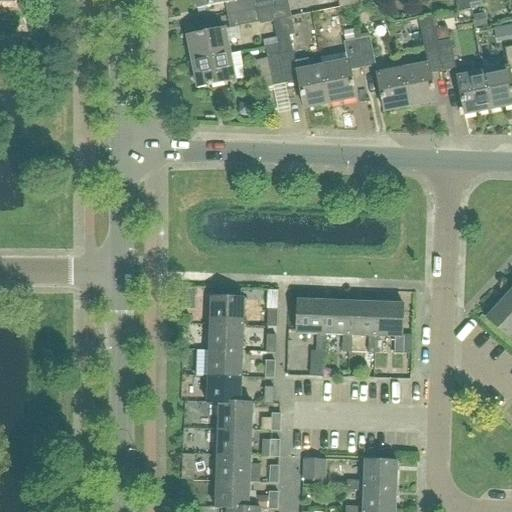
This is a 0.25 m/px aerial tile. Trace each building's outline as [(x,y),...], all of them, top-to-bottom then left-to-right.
[(234,0),(195,0),(197,10),(225,4),(228,17),(257,11),(288,5),(286,0),(244,0),(235,2),(234,0)] [(368,3),(367,0),(337,0),(339,8),(368,3)] [(454,0),(457,12),(471,10),(470,5),(469,5),(468,0),(454,0)] [(257,11),(228,17),(230,29),(228,29),(228,30),(259,24),(257,11)] [(402,70),(410,108),(436,103),(430,75),(443,73),(437,44),(438,43),(432,18),(419,21),(427,65),(402,70)] [(328,38),(342,34),(337,19),(324,24),(328,38)] [(187,38),(192,64),(230,56),(229,55),(224,31),(226,31),(225,30),(187,38)] [(357,41),(362,69),(374,67),(375,72),(376,71),(370,38),(357,41)] [(265,49),(278,47),(278,46),(277,43),(276,39),(263,41),(265,49)] [(303,110),(330,105),(322,67),(311,69),(309,60),(295,62),(291,40),(277,43),(278,46),(278,47),(286,85),(298,82),(303,110)] [(350,72),(362,69),(357,41),(343,44),(347,62),(322,67),(330,105),(355,100),(350,72)] [(437,44),(443,73),(455,71),(456,75),(457,75),(450,41),(438,43),(437,44)] [(286,85),(278,47),(265,49),(267,59),(254,61),(257,79),(263,78),(264,87),(272,86),(272,87),(286,85)] [(511,84),(511,78),(511,77),(511,48),(504,50),(508,68),(482,73),(490,111),(511,106),(511,84)] [(235,82),(235,80),(243,79),(242,67),(239,53),(229,55),(230,56),(192,64),(198,90),(235,82)] [(410,108),(402,70),(377,75),(377,74),(376,75),(384,113),(410,108)] [(490,111),(482,73),(458,78),(458,77),(456,78),(464,116),(490,111)] [(211,299),(210,325),(244,326),(245,300),(211,299)] [(511,306),(504,300),(486,319),(511,342),(511,340),(511,306)] [(326,353),(326,336),(323,336),(325,303),(297,302),(296,335),(317,336),(316,353),(326,353)] [(350,304),(325,303),(323,336),(326,336),(343,337),(342,354),(352,354),(352,337),(349,337),(350,304)] [(378,355),(378,338),(375,338),(376,305),(350,304),(349,337),(352,337),(369,338),(368,354),(378,355)] [(394,356),(403,356),(404,338),(402,338),(403,306),(376,305),(375,338),(378,338),(395,338),(394,356)] [(267,328),(277,328),(277,310),(268,310),(267,328)] [(243,352),(244,326),(210,325),(209,351),(243,352)] [(275,353),(276,337),(267,336),(266,353),(275,353)] [(242,378),(243,352),(209,351),(208,377),(242,378)] [(265,379),(275,379),(275,362),(266,362),(265,379)] [(241,404),(242,378),(208,377),(207,405),(219,405),(219,404),(241,405),(241,404)] [(264,405),(274,405),(274,388),(265,388),(264,405)] [(219,404),(219,405),(218,430),(251,431),(252,405),(241,404),(241,405),(219,404)] [(281,415),(273,415),(272,415),(271,432),(280,433),(281,415)] [(250,457),(251,431),(218,430),(217,456),(250,457)] [(280,441),(271,441),(271,458),(280,459),(280,441)] [(249,483),(250,457),(217,456),(216,482),(249,483)] [(303,481),(326,482),(326,461),(303,460),(303,481)] [(363,489),(396,490),(397,463),(364,462),(363,482),(347,482),(347,491),(363,491),(363,489)] [(270,484),(279,484),(279,467),(270,467),(270,484)] [(215,510),(227,510),(227,509),(248,510),(249,483),(216,482),(215,510)] [(395,511),(396,490),(363,489),(363,491),(362,508),(346,508),(345,511),(395,511)] [(278,511),(278,494),(269,493),(269,510),(278,511)]
